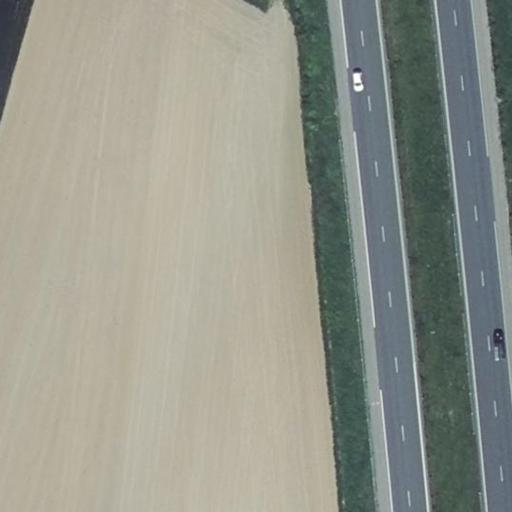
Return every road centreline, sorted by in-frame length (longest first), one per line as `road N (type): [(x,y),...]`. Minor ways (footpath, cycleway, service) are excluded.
road 1 (motorway): [(356,0),(409,511)]
road 2 (motorway): [(504,511),(452,0)]
